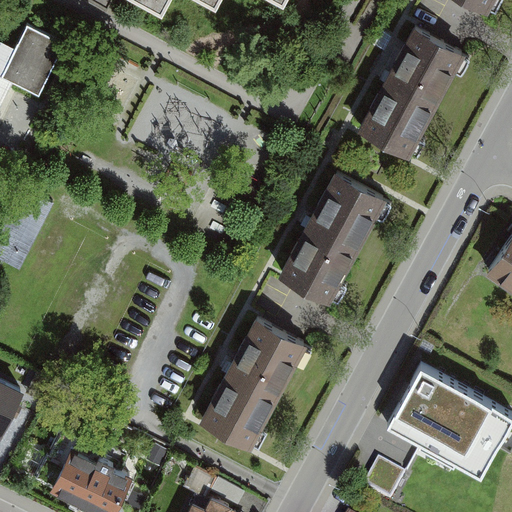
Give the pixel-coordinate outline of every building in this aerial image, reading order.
[(126,0),(140,7),(157,16),(165,0),(190,0),(211,11),(216,0),(262,0),(279,9),(284,0),(126,0)] [(438,0),(487,27),(498,8),(490,4),(491,0),(438,0)] [(353,137),(413,169),(422,151),(415,147),(452,78),(460,82),(469,65),(409,33),(353,137)] [(0,104),(6,92),(34,105),(59,53),(22,35),(11,58),(0,53),(0,104)] [(275,284),(334,315),(344,295),(336,291),(372,222),(380,226),(390,208),(330,177),(275,284)] [(0,210),(0,252),(24,264),(57,198),(17,178),(0,210)] [(511,230),(480,277),(511,298),(511,230)] [(193,426),(254,459),(263,441),(256,438),(294,370),(299,373),(310,353),(251,321),(193,426)] [(511,414),(422,364),(390,425),(484,476),(511,425),(511,414)] [(0,436),(19,396),(0,387),(0,436)] [(73,511),(113,511),(131,474),(102,460),(106,452),(71,436),(42,497),(73,511)] [(405,470),(378,457),(364,485),(391,498),(405,470)]
